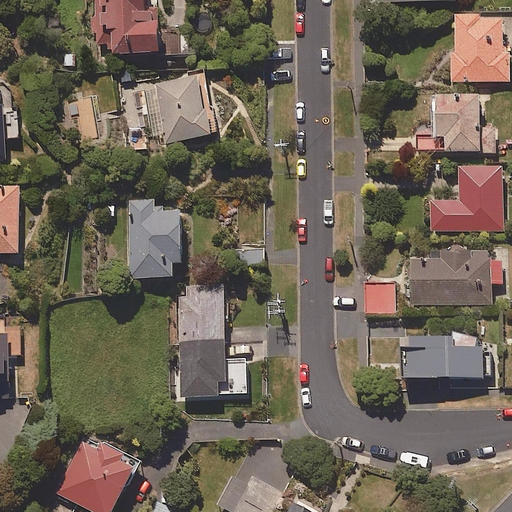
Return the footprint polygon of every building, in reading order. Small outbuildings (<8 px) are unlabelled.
[(149,0),(95,0),(97,45),(115,45),(115,55),(163,54),(162,14),(150,14),(149,0)] [(505,17),(457,17),(457,53),(454,53),(454,82),(511,82),(511,50),(505,50),(505,17)] [(217,135),(207,76),(158,84),(168,144),(217,135)] [(1,89),(0,88),(0,160),(8,161),(7,139),(20,138),(19,109),(2,110),(1,89)] [(436,121),(436,135),(420,136),(421,151),(443,150),(448,150),(448,156),(498,154),(497,129),(484,129),(482,95),(441,97),(442,120),(436,121)] [(147,133),(127,134),(129,150),(148,149),(147,133)] [(505,168),(462,169),(462,202),(433,202),(433,231),(505,231),(505,168)] [(22,188),(0,187),(0,254),(21,254),(22,188)] [(157,200),(130,201),(130,279),(176,278),(176,264),(184,264),(184,214),(157,214),(157,200)] [(264,248),(239,250),(241,266),(266,264),(264,248)] [(490,251),(443,252),(443,261),(412,262),(413,306),(494,304),(493,284),(505,284),(504,263),(490,263),(490,251)] [(396,284),(368,284),(369,314),(397,313),(396,284)] [(226,286),(191,287),(191,297),(180,297),(183,399),(250,397),(248,361),(228,362),(226,286)] [(0,399),(11,399),(9,325),(0,325),(0,399)] [(486,338),(400,340),(400,350),(409,350),(410,381),(487,379),(486,338)] [(115,511),(142,463),(88,434),(56,493),(91,511),(115,511)] [(248,485),(236,477),(220,505),(231,511),(270,511),(282,492),(254,476),(248,485)] [(322,511),(301,500),(294,511),(322,511)] [(173,511),(160,503),(153,511),(173,511)]
